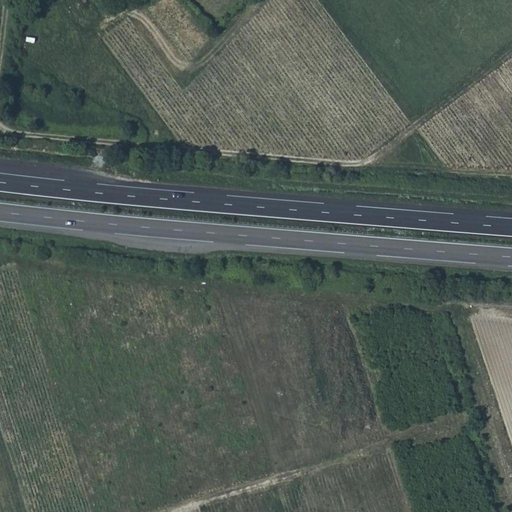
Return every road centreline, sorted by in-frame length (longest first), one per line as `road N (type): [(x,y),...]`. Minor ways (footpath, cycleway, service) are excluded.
road 1 (track): [(0,129),(357,166),(511,172)]
road 2 (trunk): [(0,212),(511,257)]
road 3 (trunk): [(511,227),(0,182)]
